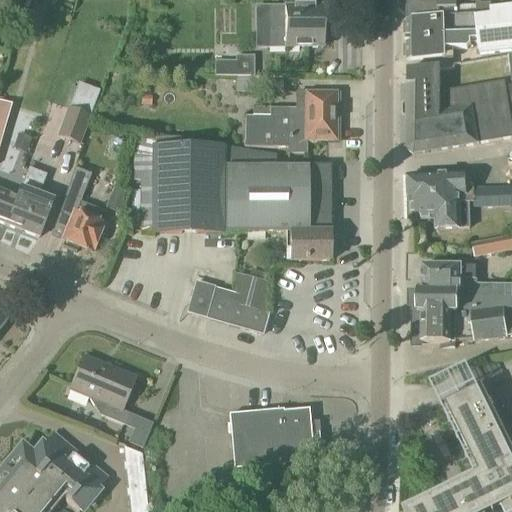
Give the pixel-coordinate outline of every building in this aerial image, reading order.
[(426,22),(441,20),(441,14),(457,13),(457,5),(462,5),(461,0),(415,0),(416,5),(408,6),(409,24),(426,22)] [(267,40),(267,49),(322,49),(322,43),(325,41),(324,33),(322,31),(322,25),(325,22),(324,14),(321,14),(321,8),(314,9),(302,9),(301,4),(290,4),(290,9),(267,9),(267,40)] [(426,22),(409,24),(409,67),(444,63),(454,63),(455,52),(468,51),(471,48),(470,43),(479,43),(479,56),(511,52),(511,9),(490,12),(489,6),(475,7),(476,18),(458,19),(441,20),(426,22)] [(408,122),(408,153),(414,158),(479,147),(511,140),(511,121),(511,116),(511,57),(509,58),(511,76),(511,81),(511,88),(506,89),(506,86),(444,97),(442,73),(409,77),(408,122)] [(216,65),(216,79),(235,79),(241,80),(241,78),(252,79),(252,59),(235,59),(235,65),(216,65)] [(145,78),(127,78),(127,97),(146,96),(145,78)] [(274,80),(267,79),(252,79),(241,78),(241,80),(235,79),(235,95),(282,95),(282,80),(274,80)] [(92,120),(99,103),(75,94),(69,110),(67,109),(56,139),(80,148),(91,119),(92,120)] [(335,142),(334,96),(295,96),(295,111),(288,111),(269,111),(252,111),(252,119),(245,119),(244,123),(244,144),(243,144),(243,150),(287,151),(287,157),(306,157),(306,143),(335,142)] [(0,143),(4,128),(11,107),(0,104),(0,143)] [(289,235),(330,235),(330,169),(274,169),(274,157),(223,149),(156,150),(156,141),(137,141),(132,157),(132,183),(139,182),(139,234),(150,234),(150,236),(224,236),(224,234),(284,234),(289,235)] [(73,171),(58,217),(66,220),(71,222),(63,242),(64,243),(62,249),(77,255),(79,250),(91,255),(99,237),(100,238),(105,227),(98,224),(102,214),(79,205),(90,178),(73,171)] [(468,193),(467,179),(411,181),(412,206),(414,206),(415,224),(437,223),(438,233),(470,231),(469,206),(473,206),(473,211),(511,209),(511,189),(509,189),(474,191),(474,192),(468,193)] [(7,228),(38,240),(52,203),(36,197),(40,186),(24,180),(20,191),(17,200),(7,228)] [(17,200),(0,193),(0,225),(7,228),(17,200)] [(117,232),(120,225),(113,222),(110,229),(117,232)] [(330,263),(330,235),(289,235),(284,234),(285,252),(289,252),(289,264),(330,263)] [(235,238),(221,238),(222,288),(235,288),(235,238)] [(474,261),(511,253),(511,238),(472,246),(474,261)] [(511,338),(511,287),(477,287),(477,269),(422,268),(422,295),(412,295),(412,311),(415,311),(415,345),(458,345),(511,338)] [(262,338),(268,316),(241,308),(244,299),(195,284),(186,316),(262,338)] [(432,383),(470,375),(465,355),(428,364),(432,383)] [(120,415),(132,383),(81,362),(70,391),(87,397),(94,408),(97,401),(106,405),(100,421),(122,430),(127,418),(120,415)] [(465,511),(498,495),(506,511),(508,511),(511,510),(511,443),(482,384),(445,403),(482,474),(415,509),(416,511),(465,511)] [(310,426),(308,412),(283,414),(283,413),(228,418),(233,472),(313,465),(312,452),(319,452),(317,433),(310,426)] [(81,511),(103,485),(50,441),(31,463),(20,454),(0,478),(0,511),(47,511),(63,493),(70,499),(64,506),(71,511),(81,511)] [(147,511),(141,457),(122,450),(128,511),(147,511)]
